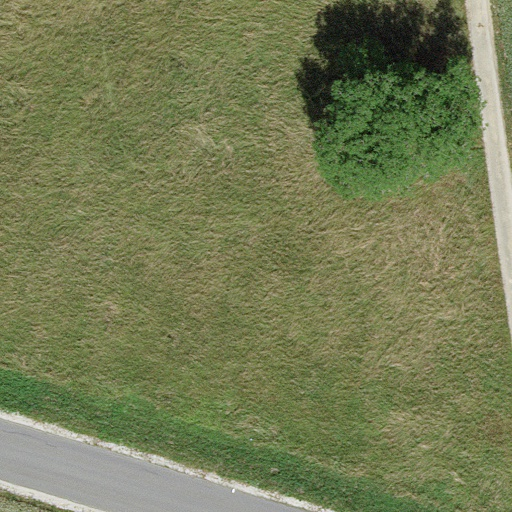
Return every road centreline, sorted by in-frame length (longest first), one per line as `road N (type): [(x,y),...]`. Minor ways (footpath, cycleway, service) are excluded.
road 1 (track): [(511,310),(468,0)]
road 2 (tertiary): [(0,447),(228,511)]
